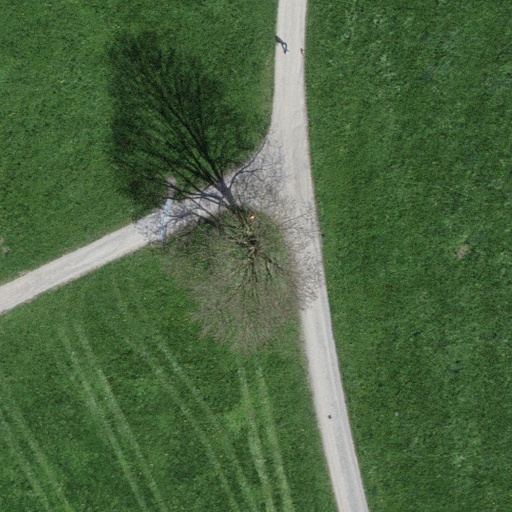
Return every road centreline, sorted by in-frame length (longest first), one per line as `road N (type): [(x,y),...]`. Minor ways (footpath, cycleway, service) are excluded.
road 1 (track): [(288,0),(292,156),(316,383),(352,511)]
road 2 (track): [(0,303),(292,156)]
